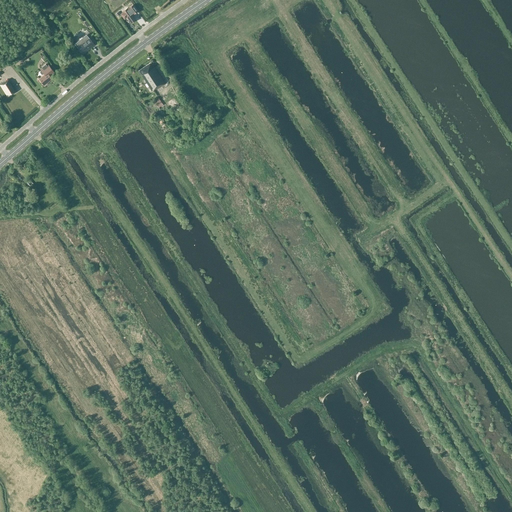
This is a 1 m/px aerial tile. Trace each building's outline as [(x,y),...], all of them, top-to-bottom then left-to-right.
[(124,12),(121,14),(125,20),(127,18),(131,23),(135,20),(133,17),(134,16),(128,8),(123,11),(124,12)] [(86,35),(75,44),(83,54),(95,45),(86,35)] [(154,67),(151,62),(139,70),(142,75),(141,75),(150,90),(152,88),(154,91),(165,83),(155,67),(154,67)] [(45,74),(39,79),(44,86),(53,79),(50,76),(55,72),(49,65),(48,66),(46,64),(42,68),(43,69),(42,71),(45,74)] [(0,84),(8,96),(17,91),(16,89),(15,90),(9,81),(10,80),(9,79),(0,84)] [(163,105),(159,98),(154,101),(157,106),(159,108),(163,105)] [(27,178),(23,180),(29,187),(34,183),(29,178),(28,179),(27,178)]
